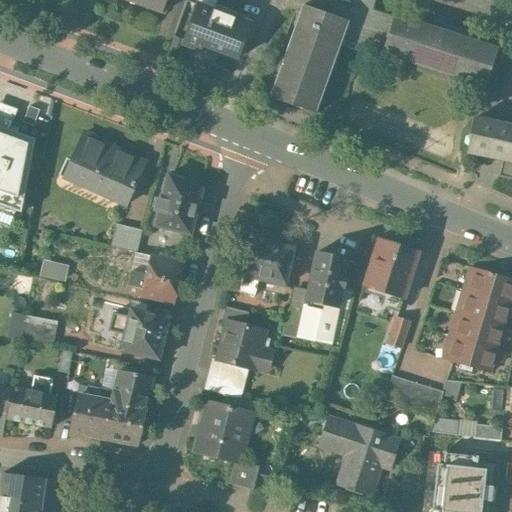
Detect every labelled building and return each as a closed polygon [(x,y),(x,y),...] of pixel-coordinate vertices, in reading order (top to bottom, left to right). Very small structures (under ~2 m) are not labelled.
[(125,0),(162,13),(166,0),(125,0)] [(303,0),(302,6),(345,21),(346,18),(386,32),(390,18),(368,11),(370,0),(303,0)] [(301,5),(267,97),(313,113),(339,38),(345,21),(302,6),(301,5)] [(216,6),(213,12),(197,6),(184,44),(202,51),(204,46),(239,58),(250,25),(235,20),(237,14),(216,6)] [(495,47),(392,14),(390,18),(386,32),(380,51),(379,54),(382,55),(383,53),(392,56),(391,58),(483,86),(495,47)] [(386,32),(346,18),(345,21),(339,38),(380,51),(386,32)] [(238,59),(208,51),(203,69),(232,77),(238,59)] [(45,118),(0,101),(0,134),(8,138),(35,147),(45,118)] [(511,126),(474,118),(467,153),(511,162),(511,126)] [(113,145),(84,133),(64,178),(92,191),(111,149),(113,145)] [(0,160),(8,138),(0,134),(0,160)] [(144,164),(111,149),(92,191),(126,205),(144,164)] [(201,189),(167,174),(160,200),(155,199),(152,212),(157,213),(153,226),(189,235),(199,197),(201,189)] [(140,231),(115,224),(111,247),(135,253),(140,231)] [(293,248),(251,239),(243,277),(257,280),(285,286),(293,248)] [(418,252),(378,239),(364,287),(396,297),(404,299),(418,252)] [(347,260),(315,253),(305,296),(338,304),(341,288),(344,288),(346,278),(344,277),(347,260)] [(181,264),(150,256),(145,278),(129,275),(125,293),(171,303),(181,264)] [(39,275),(65,280),(68,263),(42,258),(39,275)] [(493,274),(469,267),(466,277),(469,282),(471,283),(468,292),(458,289),(458,290),(462,291),(511,305),(511,294),(511,295),(511,293),(511,279),(500,276),(500,277),(493,275),(493,274)] [(257,280),(243,277),(240,293),(254,296),(257,280)] [(396,297),(364,287),(361,300),(393,309),(396,297)] [(511,305),(462,291),(459,300),(462,305),(464,306),(461,315),(452,312),(451,312),(455,314),(510,330),(510,329),(500,326),(501,323),(499,316),(503,314),(511,316),(511,305)] [(338,304),(305,296),(296,337),(301,338),(329,344),(338,304)] [(168,317),(129,308),(127,316),(123,333),(119,350),(157,359),(168,317)] [(248,314),(226,309),(223,321),(229,323),(245,327),(248,314)] [(6,334),(53,344),(58,321),(11,310),(6,334)] [(127,316),(114,313),(110,330),(123,333),(127,316)] [(510,330),(455,314),(453,322),(455,328),(457,328),(454,337),(445,335),(448,336),(504,353),(504,352),(493,349),(494,346),(493,338),(496,337),(507,340),(510,330)] [(409,322),(397,318),(388,344),(401,348),(409,322)] [(245,327),(229,323),(226,334),(224,333),(217,360),(249,369),(255,347),(261,349),(265,333),(245,327)] [(504,353),(448,336),(446,345),(449,350),(450,351),(448,361),(460,365),(458,369),(471,373),(472,369),(483,372),(486,362),(490,360),(501,363),(504,353)] [(329,344),(301,338),(295,364),(323,371),(329,344)] [(153,376),(117,370),(115,382),(113,391),(110,403),(145,410),(153,376)] [(405,380),(392,376),(384,400),(397,405),(405,380)] [(53,381),(35,377),(32,391),(50,395),(53,381)] [(405,380),(397,405),(409,409),(417,384),(405,380)] [(430,388),(417,384),(409,409),(422,413),(430,388)] [(32,391),(12,386),(11,389),(7,414),(6,418),(50,427),(56,396),(50,395),(32,391)] [(11,389),(0,387),(0,413),(7,414),(11,389)] [(107,389),(96,387),(93,399),(109,403),(110,403),(113,391),(107,389)] [(443,392),(430,388),(422,413),(435,417),(443,392)] [(255,402),(224,395),(221,407),(252,415),(255,402)] [(93,399),(77,396),(69,434),(83,437),(84,434),(137,444),(145,410),(110,403),(109,403),(93,399)] [(221,407),(207,403),(194,451),(234,462),(240,464),(240,462),(252,415),(221,407)] [(435,417),(430,432),(457,435),(458,421),(435,417)] [(398,440),(330,419),(324,439),(350,447),(338,484),(371,494),(383,458),(391,460),(398,440)] [(502,427),(476,424),(474,437),(500,440),(502,427)] [(492,463),(421,456),(419,477),(463,481),(463,482),(490,484),(492,463)] [(258,468),(240,462),(240,464),(234,462),(228,484),(252,490),(258,468)] [(416,494),(403,492),(401,508),(400,511),(438,511),(441,493),(462,495),(463,482),(463,481),(419,477),(418,485),(416,494)] [(418,485),(393,479),(387,505),(401,508),(403,492),(416,494),(418,485)] [(29,511),(30,489),(0,487),(0,511),(29,511)]
